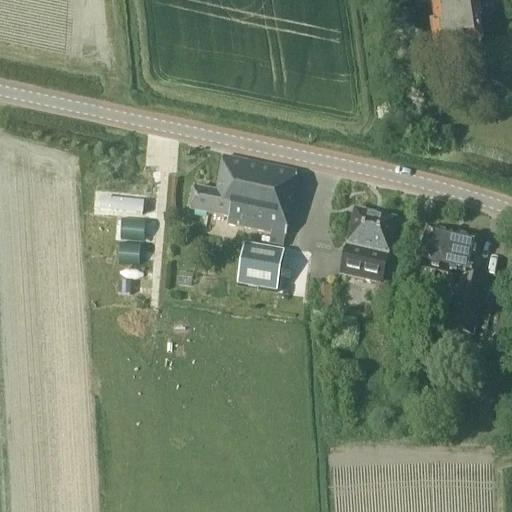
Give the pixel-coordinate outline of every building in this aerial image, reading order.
[(415,0),(417,7),(432,5),(435,26),(431,26),(434,51),(480,45),(477,21),(480,21),(477,1),(485,0),(415,0)] [(299,174),(255,166),(226,160),(219,195),(195,190),(191,211),(229,219),(228,226),(271,234),(268,245),(282,248),(285,237),(286,238),(299,174)] [(343,277),(385,285),(398,220),(355,211),(343,277)] [(444,274),(455,236),(427,230),(416,280),(432,284),(434,271),(444,274)] [(481,242),(455,236),(444,274),(462,278),(450,333),(473,338),(485,281),(478,280),(481,265),(476,264),(481,242)] [(127,290),(147,290),(147,245),(127,245),(127,290)] [(245,246),(238,287),(277,294),(284,253),(245,246)] [(320,288),(321,309),(332,308),(331,287),(320,288)]
